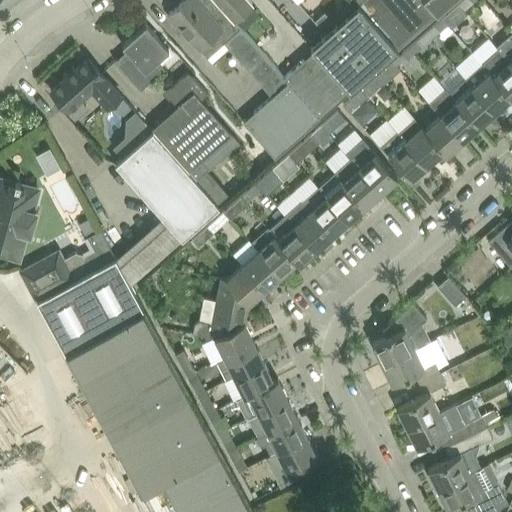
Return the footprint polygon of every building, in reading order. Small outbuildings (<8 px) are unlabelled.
[(198,0),(183,0),(169,12),(171,14),(171,18),(176,24),(180,25),(200,47),(216,32),(229,46),(232,43),(246,59),(243,62),(260,81),(261,81),(273,94),(288,80),(284,75),(241,26),(239,24),(234,18),(222,6),(212,15),(202,4),(198,0)] [(217,0),(222,6),(234,18),(253,2),(251,0),(217,0)] [(356,0),(358,2),(398,47),(437,13),(425,0),(356,0)] [(425,0),(437,13),(451,0),(425,0)] [(311,44),(315,49),(351,89),(398,47),(358,2),(334,24),(324,32),(311,44)] [(458,2),(442,16),(448,23),(451,27),(455,23),(467,12),(465,10),(458,2)] [(324,12),(314,21),(324,32),(334,24),(324,12)] [(442,16),(435,23),(441,29),(448,23),(442,16)] [(117,57),(115,59),(141,88),(165,67),(157,58),(169,48),(146,22),(122,43),(132,54),(120,63),(116,59),(118,57),(117,57)] [(511,30),(496,45),(499,47),(511,62),(511,30)] [(416,39),(410,45),(415,52),(422,46),(416,39)] [(410,45),(403,51),(409,58),(415,52),(410,45)] [(511,62),(499,47),(482,62),(511,95),(511,62)] [(284,75),(288,80),(321,115),(351,89),(315,49),(284,75)] [(68,75),(67,76),(64,79),(65,81),(54,91),(53,90),(55,89),(54,88),(52,90),(68,109),(92,88),(108,106),(122,94),(89,57),(75,69),(76,70),(69,76),(68,75)] [(393,60),(377,74),(384,82),(400,68),(393,60)] [(511,95),(482,62),(466,76),(495,110),(511,96),(511,95)] [(177,104),(152,127),(153,129),(197,178),(210,167),(240,140),(232,131),(202,98),(209,92),(202,85),(189,70),(169,87),(169,95),(177,104)] [(449,89),(479,124),(495,110),(463,73),(447,87),(449,89)] [(377,74),(360,89),(368,97),(384,82),(377,74)] [(288,80),(271,96),(244,120),(276,156),(321,115),(288,80)] [(446,87),(429,101),(441,114),(441,113),(442,114),(463,138),(479,124),(449,89),(449,90),(446,87)] [(368,97),(360,89),(342,105),(350,114),(368,97)] [(338,109),(322,123),(330,132),(346,118),(338,109)] [(125,136),(113,146),(122,156),(152,130),(135,111),(126,118),(125,136)] [(441,114),(425,128),(446,152),(463,138),(442,114),(441,113),(441,114)] [(425,128),(422,124),(413,114),(398,127),(396,125),(394,127),(405,139),(427,163),(437,155),(440,158),(446,152),(425,128)] [(378,141),(410,178),(414,182),(428,169),(428,165),(427,163),(405,139),(394,127),(378,141)] [(122,156),(115,162),(129,177),(179,233),(183,237),(188,233),(220,204),(197,178),(153,129),(152,130),(122,156)] [(312,133),(305,138),(314,147),(320,142),(312,133)] [(355,144),(346,151),(351,156),(352,157),(359,166),(381,190),(398,175),(384,160),(376,151),(363,136),(355,144)] [(305,138),(289,152),(298,162),(314,147),(305,138)] [(289,152),(273,167),(279,173),(280,174),(280,173),(285,178),(299,166),(297,162),(298,162),(289,152)] [(351,156),(335,171),(343,180),(365,205),(381,190),(359,166),(352,157),(351,156)] [(266,173),(256,182),(267,194),(283,179),(278,173),(279,173),(273,167),(266,173)] [(332,168),(316,182),(349,219),(365,205),(343,180),(335,171),(332,168)] [(44,178),(61,211),(78,202),(61,169),(44,178)] [(207,169),(197,178),(220,204),(230,195),(207,169)] [(37,189),(33,187),(19,184),(21,179),(16,178),(15,180),(3,176),(0,178),(0,250),(19,255),(25,232),(31,234),(38,208),(32,207),(37,189)] [(316,182),(300,197),(332,233),(349,219),(316,182)] [(247,190),(241,195),(246,201),(252,196),(247,190)] [(241,195),(224,210),(231,217),(247,203),(246,201),(241,195)] [(300,197),(283,211),(285,214),(294,223),(316,248),(332,233),(300,197)] [(285,214),(270,227),(276,233),(275,234),(297,258),(300,262),(316,248),(294,223),(285,214)] [(215,218),(208,224),(214,230),(221,224),(215,218)] [(490,239),(502,253),(511,264),(511,228),(508,223),(490,239)] [(215,231),(208,224),(192,238),(198,245),(215,231)] [(269,226),(252,241),(259,248),(281,273),(288,266),(296,259),(297,258),(275,234),(276,233),(270,227),(269,226)] [(28,266),(21,269),(22,270),(37,298),(88,270),(116,255),(101,228),(88,235),(96,250),(85,256),(83,253),(76,250),(65,256),(63,257),(59,249),(28,266)] [(259,248),(243,263),(264,287),(281,273),(259,248)] [(88,270),(37,298),(66,351),(142,491),(163,479),(180,511),(256,511),(239,481),(144,307),(116,255),(88,270)] [(243,263),(227,277),(227,278),(248,302),(264,287),(243,263)] [(458,263),(450,270),(457,278),(462,274),(463,268),(458,263)] [(455,304),(466,294),(449,274),(438,284),(455,304)] [(195,322),(193,331),(215,336),(245,321),(248,302),(227,278),(221,276),(217,300),(212,322),(199,319),(195,322)] [(148,279),(137,285),(150,308),(161,302),(148,279)] [(383,362),(415,346),(409,334),(427,317),(414,302),(413,302),(400,313),(390,323),(389,323),(393,332),(373,342),(383,362)] [(484,312),(484,315),(487,318),(490,319),(493,316),(493,312),(491,309),(487,309),(484,312)] [(254,340),(245,321),(215,336),(203,342),(213,361),(218,359),(254,340)] [(511,330),(511,329),(501,337),(510,348),(511,345),(511,330)] [(228,378),(235,374),(264,360),(254,340),(218,359),(228,378)] [(415,346),(383,362),(393,382),(414,371),(419,382),(441,371),(436,360),(426,340),(415,346)] [(175,354),(187,374),(196,370),(185,349),(175,354)] [(235,374),(244,394),(278,377),(278,376),(273,378),(264,360),(235,374)] [(196,370),(187,374),(191,382),(200,378),(196,370)] [(398,406),(408,426),(440,410),(430,390),(447,382),(441,371),(419,382),(425,392),(398,406)] [(249,392),(259,411),(288,396),(278,377),(244,394),(245,394),(249,392)] [(259,411),(249,416),(258,435),(268,430),(298,416),(288,396),(259,411)] [(212,400),(203,404),(207,412),(217,408),(212,400)] [(440,410),(408,426),(418,446),(440,435),(445,445),(466,435),(487,424),(499,418),(494,407),(482,413),(466,421),(456,402),(440,410)] [(207,412),(218,431),(227,427),(217,408),(207,412)] [(258,435),(256,436),(261,445),(266,443),(266,444),(271,453),(307,435),(298,416),(268,430),(258,435)] [(429,467),(438,487),(471,471),(470,469),(479,464),(474,452),(478,441),(492,434),(487,424),(445,445),(451,456),(429,467)] [(218,431),(228,450),(237,446),(227,427),(218,431)] [(271,453),(267,455),(277,475),(282,485),(293,479),(312,470),(307,460),(317,455),(307,435),(271,453)] [(238,446),(228,450),(233,458),(242,453),(238,446)] [(471,471),(438,487),(448,507),(461,501),(466,511),(495,511),(499,510),(501,505),(491,485),(480,490),(471,471)]
